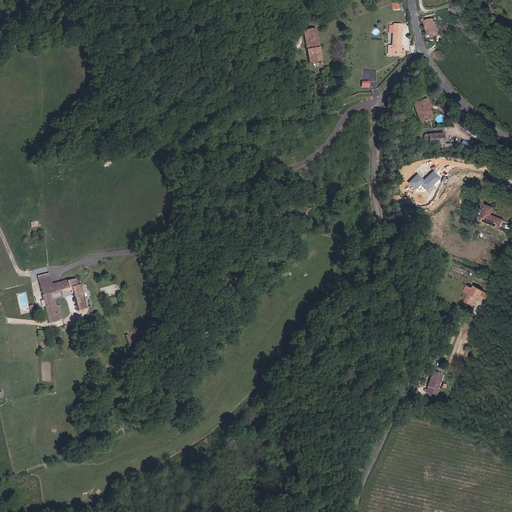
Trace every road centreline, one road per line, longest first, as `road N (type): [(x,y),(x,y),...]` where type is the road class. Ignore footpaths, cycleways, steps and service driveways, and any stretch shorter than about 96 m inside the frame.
road 1 (unclassified): [(352,511),(402,379),(399,318),(375,198),(376,113),(422,51)]
road 2 (tertiary): [(511,142),(467,107),(422,51)]
